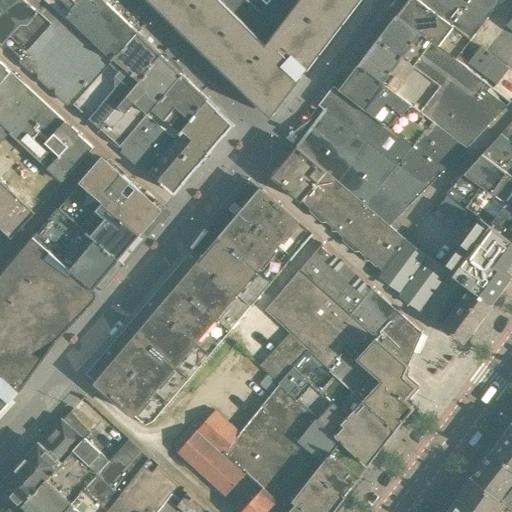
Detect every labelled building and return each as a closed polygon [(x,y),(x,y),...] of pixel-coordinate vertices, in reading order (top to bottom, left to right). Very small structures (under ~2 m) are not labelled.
[(0,0),(0,15),(10,7),(7,5),(9,3),(7,0),(6,0),(0,0)] [(25,0),(18,0),(10,7),(0,15),(0,41),(3,45),(21,24),(28,25),(39,13),(25,0)] [(25,0),(39,13),(28,25),(21,24),(3,45),(28,65),(73,105),(112,62),(65,17),(48,0),(25,0)] [(48,0),(65,17),(80,0),(48,0)] [(112,62),(139,33),(104,0),(80,0),(65,17),(112,62)] [(314,0),(271,58),(210,0),(143,0),(276,126),(372,0),(314,0)] [(455,60),(470,41),(418,0),(409,0),(397,16),(431,42),(455,60)] [(418,0),(470,41),(471,41),(483,24),(449,0),(418,0)] [(449,0),(483,24),(494,10),(480,0),(449,0)] [(480,0),(494,10),(501,0),(480,0)] [(466,146),(489,124),(510,102),(455,60),(431,42),(397,16),(393,21),(387,16),(357,55),(363,60),(360,65),(394,91),(421,112),(466,146)] [(99,128),(162,56),(139,33),(112,62),(73,105),(99,128)] [(480,47),(467,64),(496,86),(509,69),(480,47)] [(120,146),(182,75),(162,56),(99,128),(120,146)] [(0,127),(8,135),(61,184),(93,148),(0,62),(0,127)] [(401,167),(426,187),(466,146),(421,112),(394,91),(360,65),(340,91),(383,124),(392,130),(412,147),(401,159),(405,162),(401,167)] [(207,99),(195,87),(182,75),(120,146),(148,171),(176,137),(207,99)] [(401,159),(412,147),(392,130),(383,124),(340,91),(334,86),(320,104),(326,108),(401,167),(405,162),(401,159)] [(205,160),(234,125),(219,110),(207,99),(176,137),(205,160)] [(297,147),(334,179),(370,210),(386,224),(388,225),(426,187),(401,167),(326,108),(325,110),(319,105),(291,142),(297,146),(297,147)] [(511,121),(501,133),(511,140),(511,121)] [(0,143),(8,135),(0,127),(0,143)] [(511,140),(501,133),(482,154),(511,176),(511,140)] [(148,171),(158,180),(175,195),(205,160),(176,137),(148,171)] [(301,202),(303,200),(313,187),(316,184),(323,190),(334,179),(297,147),(271,177),(301,202)] [(511,176),(482,154),(464,174),(511,209),(511,176)] [(0,178),(9,169),(0,160),(0,178)] [(102,203),(140,235),(161,210),(106,160),(93,169),(80,184),(102,203)] [(511,209),(464,174),(446,194),(467,209),(481,218),(511,241),(511,209)] [(316,184),(313,187),(303,200),(304,202),(304,201),(311,207),(314,207),(326,218),(327,221),(333,227),(333,231),(337,230),(343,236),(347,236),(370,210),(334,179),(323,190),(316,184)] [(313,234),(250,180),(209,229),(272,282),(313,234)] [(0,181),(0,229),(11,239),(34,214),(0,181)] [(82,229),(118,260),(140,235),(102,203),(80,184),(59,208),(82,229)] [(98,285),(106,288),(125,266),(118,260),(82,229),(59,208),(34,237),(75,272),(95,290),(98,285)] [(380,269),(403,239),(403,238),(388,225),(386,224),(370,210),(347,236),(359,247),(360,251),(366,257),(366,260),(370,260),(376,265),(376,266),(380,269)] [(511,277),(511,242),(481,218),(478,222),(471,232),(469,234),(462,244),(457,251),(453,256),(444,268),(443,270),(447,273),(468,289),(491,306),(511,277)] [(209,229),(190,251),(167,278),(230,331),(272,282),(209,229)] [(0,372),(11,384),(20,391),(22,388),(57,341),(95,300),(97,297),(97,293),(94,290),(95,290),(75,272),(34,237),(0,275),(0,372)] [(397,291),(425,256),(403,239),(380,269),(382,271),(380,273),(382,274),(379,278),(397,291)] [(300,270),(351,315),(372,289),(371,288),(369,290),(360,282),(362,280),(357,276),(355,278),(342,265),(343,263),(339,259),(337,261),(322,248),(324,246),(322,244),(300,270)] [(417,309),(447,273),(443,270),(425,256),(397,291),(399,292),(401,291),(402,292),(399,296),(417,309)] [(351,315),(300,270),(265,311),(290,334),(308,351),(314,356),(395,431),(413,408),(406,402),(407,401),(407,397),(411,392),(411,393),(412,391),(416,387),(411,384),(412,383),(410,382),(410,383),(405,378),(405,370),(407,367),(408,367),(408,366),(376,337),(351,315)] [(468,289),(447,273),(417,309),(419,311),(420,309),(422,311),(420,313),(439,327),(468,289)] [(189,379),(225,337),(230,331),(167,278),(126,326),(189,379)] [(351,315),(376,337),(397,311),(378,293),(372,289),(351,315)] [(491,306),(468,289),(439,327),(440,328),(441,326),(463,343),(491,306)] [(397,311),(376,337),(408,366),(422,334),(397,311)] [(85,374),(145,425),(153,422),(189,379),(126,326),(85,374)] [(301,360),(308,351),(290,334),(283,343),(301,360)] [(275,351),(294,368),(301,360),(283,343),(275,351)] [(293,369),(294,368),(275,351),(268,359),(287,377),(293,369)] [(395,431),(314,356),(299,374),(312,385),(384,446),(395,431)] [(268,359),(261,367),(260,368),(279,385),(287,377),(268,359)] [(299,374),(293,369),(287,377),(279,385),(280,386),(297,402),(312,385),(299,374)] [(0,412),(15,396),(16,396),(20,391),(11,384),(0,372),(0,412)] [(384,446),(312,385),(297,402),(369,466),(384,446)] [(350,489),(369,466),(297,402),(280,386),(255,414),(350,489)] [(332,511),(350,489),(255,414),(239,433),(214,409),(195,432),(222,455),(226,451),(247,469),(244,472),(245,474),(261,489),(275,500),(267,509),(269,511),(332,511)] [(63,419),(7,479),(6,480),(6,481),(6,482),(5,483),(5,485),(5,486),(6,487),(6,489),(22,505),(63,461),(89,433),(71,412),(63,420),(63,419)] [(511,423),(490,453),(511,471),(511,423)] [(225,497),(245,474),(244,472),(247,469),(226,451),(222,455),(195,432),(177,454),(225,497)] [(89,433),(63,461),(22,505),(28,511),(63,511),(102,471),(105,467),(109,463),(84,440),(90,433),(89,433)] [(85,511),(139,450),(129,441),(109,463),(105,467),(102,471),(63,511),(85,511)] [(139,450),(85,511),(106,511),(143,466),(149,459),(139,450)] [(511,481),(511,471),(490,453),(471,479),(511,511),(511,489),(508,486),(511,481)] [(158,511),(173,494),(178,486),(157,466),(152,473),(143,466),(106,511),(158,511)] [(511,511),(471,479),(458,499),(473,511),(511,511)] [(254,498),(240,511),(269,511),(267,509),(275,500),(261,489),(254,498)] [(181,501),(173,494),(158,511),(202,511),(204,509),(187,493),(181,501)] [(448,511),(473,511),(458,499),(448,511)]
